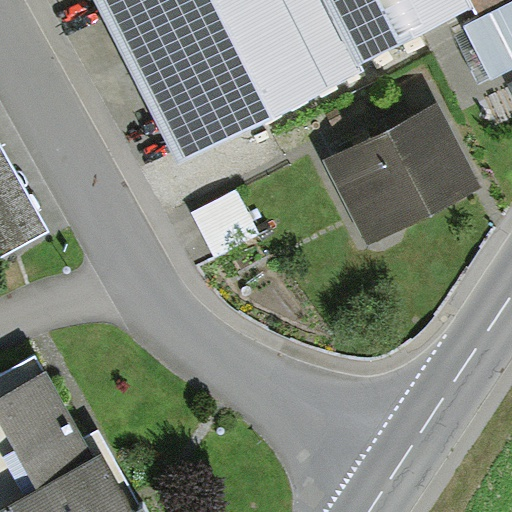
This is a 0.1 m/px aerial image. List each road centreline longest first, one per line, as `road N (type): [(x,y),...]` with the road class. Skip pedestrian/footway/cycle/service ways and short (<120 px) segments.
road 1 (residential): [(0,30),(168,318),(389,478)]
road 2 (tertiary): [(389,478),(511,295)]
